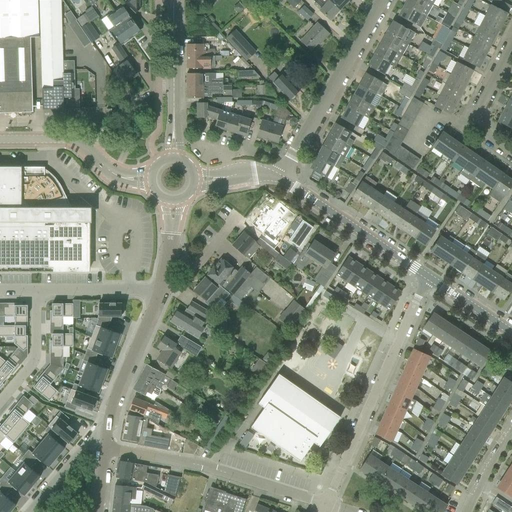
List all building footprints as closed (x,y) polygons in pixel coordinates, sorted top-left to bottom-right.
[(0,0),(0,113),(32,112),(31,57),(30,37),(39,37),(37,0),(0,0)] [(38,0),(40,0),(41,26),(43,110),(43,108),(50,108),(50,109),(58,109),(79,109),(78,95),(75,95),(74,74),(64,74),(63,61),(62,3),(64,1),(63,0),(38,0)] [(126,0),(124,3),(135,14),(140,9),(139,0),(126,0)] [(328,0),(329,1),(339,10),(348,0),(328,0)] [(422,0),(407,0),(405,5),(425,16),(426,17),(432,6),(422,0)] [(495,0),(494,4),(509,11),(511,7),(498,0),(495,0)] [(320,11),(323,13),(330,20),(339,10),(329,1),(324,6),(317,1),(314,5),(320,11)] [(239,3),(234,8),(238,13),(243,8),(239,3)] [(448,15),(455,18),(457,14),(461,7),(457,5),(454,3),(448,14),(448,15)] [(425,16),(405,5),(399,16),(414,25),(419,27),(425,16)] [(465,5),(459,16),(464,18),(470,8),(465,5)] [(313,15),(304,6),(298,13),(307,22),(313,15)] [(491,6),(485,17),(501,25),(507,14),(491,6)] [(134,23),(130,17),(129,15),(130,15),(122,7),(119,9),(113,13),(131,37),(135,34),(136,35),(138,33),(138,32),(140,31),(134,23)] [(70,12),(65,16),(70,24),(76,21),(76,20),(70,12)] [(131,37),(113,13),(107,18),(115,28),(111,31),(120,44),(122,43),(123,44),(125,42),(126,41),(131,37)] [(440,25),(448,29),(455,18),(448,15),(448,14),(447,13),(440,25)] [(76,20),(76,21),(91,42),(91,43),(100,38),(84,15),(76,20)] [(458,29),(464,18),(459,16),(453,27),(458,29)] [(480,27),(495,35),(501,25),(485,17),(480,27)] [(394,21),(387,32),(408,44),(411,40),(415,33),(408,30),(402,26),(394,21)] [(436,27),(438,28),(431,39),(434,40),(443,45),(446,40),(444,40),(446,36),(450,30),(448,29),(440,25),(438,23),(436,27)] [(301,41),(303,43),(311,50),(320,40),(322,41),(329,34),(317,24),(301,41)] [(495,35),(480,27),(474,38),(490,46),(495,35)] [(235,30),(226,38),(247,61),(256,53),(235,30)] [(456,34),(450,30),(446,36),(453,39),(456,34)] [(408,44),(387,32),(381,44),(402,56),(408,44)] [(453,39),(446,36),(444,40),(446,40),(443,45),(441,50),(445,52),(450,43),(453,39)] [(469,49),(484,57),(490,46),(474,38),(469,49)] [(438,48),(441,50),(443,45),(434,40),(431,45),(433,46),(428,55),(432,58),(438,48)] [(117,67),(121,73),(126,81),(130,78),(131,80),(138,74),(118,44),(112,49),(122,64),(117,67)] [(203,44),(186,44),(186,57),(214,56),(214,49),(209,49),(209,46),(203,46),(203,44)] [(381,44),(375,55),(389,63),(390,63),(396,67),(402,56),(381,44)] [(464,46),(459,57),(463,60),(470,63),(479,68),(484,57),(469,49),(464,46)] [(446,56),(439,52),(432,64),(437,66),(441,61),(443,62),(446,56)] [(368,66),(377,71),(383,75),(384,73),(389,76),(394,68),(389,65),(389,63),(375,55),(368,66)] [(426,68),(432,58),(428,55),(422,66),(426,68)] [(186,69),(196,69),(203,69),(203,64),(208,63),(214,64),(214,62),(214,56),(186,57),(186,69)] [(457,63),(456,63),(453,62),(448,72),(467,82),(472,71),(457,63)] [(437,66),(432,64),(428,71),(433,74),(437,66)] [(416,78),(420,81),(424,73),(420,70),(415,78),(416,78)] [(268,78),(283,93),(289,100),(299,91),(289,80),(291,78),(285,71),(278,77),(274,72),(268,78)] [(445,84),(461,93),(467,82),(448,72),(451,74),(445,84)] [(360,85),(375,93),(381,97),(387,86),(381,83),(382,82),(367,73),(360,85)] [(215,86),(223,86),(223,79),(215,79),(215,74),(203,74),(196,74),(186,74),(186,86),(215,86)] [(411,87),(405,83),(401,89),(412,95),(420,81),(416,78),(411,87)] [(424,79),(421,84),(426,87),(429,81),(424,79)] [(426,87),(421,84),(417,91),(422,94),(426,87)] [(445,85),(440,95),(456,103),(461,93),(445,84),(445,85)] [(354,96),(369,105),(375,93),(360,85),(354,96)] [(231,86),(223,86),(215,86),(186,86),(186,98),(196,98),(203,98),(203,97),(207,97),(207,98),(211,98),(212,97),(211,94),(223,94),(223,96),(231,96),(231,86)] [(255,91),(255,95),(267,95),(267,86),(263,86),(258,86),(257,86),(257,91),(255,91)] [(400,105),(399,108),(403,110),(409,99),(412,95),(401,89),(399,93),(405,97),(400,105)] [(434,106),(450,114),(456,103),(440,95),(434,106)] [(369,105),(354,96),(348,107),(362,115),(367,118),(369,119),(375,108),(369,105)] [(410,104),(420,110),(423,104),(413,98),(410,104)] [(276,110),(278,106),(270,104),(262,102),(261,106),(269,108),(276,110)] [(220,111),(212,108),(207,106),(207,103),(197,103),(197,118),(207,118),(207,117),(217,120),(220,111)] [(407,109),(417,115),(420,110),(410,104),(407,109)] [(276,110),(272,123),(267,140),(278,143),(283,127),(277,125),(279,118),(285,120),(290,114),(285,108),(278,106),(276,110)] [(362,115),(348,107),(341,119),(356,127),(363,116),(367,118),(362,115)] [(399,117),(403,110),(399,108),(395,115),(399,117)] [(404,115),(414,121),(417,115),(407,109),(404,115)] [(215,127),(220,128),(225,130),(230,114),(220,110),(220,111),(217,120),(215,127)] [(511,128),(511,114),(504,110),(498,122),(511,128)] [(241,117),(238,116),(230,114),(225,130),(235,133),(241,117)] [(404,115),(401,120),(411,126),(414,121),(404,115)] [(241,117),(235,133),(246,136),(251,120),(241,117)] [(267,140),(272,123),(262,120),(257,136),(267,140)] [(401,120),(398,125),(408,131),(411,126),(401,120)] [(393,133),(395,130),(397,126),(393,123),(389,131),(393,133)] [(336,124),(330,135),(344,144),(347,138),(351,132),(336,124)] [(398,125),(397,126),(395,130),(405,136),(408,131),(398,125)] [(395,130),(393,133),(392,135),(402,141),(405,136),(395,130)] [(374,141),(385,147),(392,135),(393,133),(389,131),(385,139),(377,135),(376,136),(374,141)] [(432,147),(443,154),(453,140),(442,133),(432,147)] [(351,147),(330,135),(323,146),(345,158),(351,147)] [(389,152),(394,143),(399,146),(402,141),(392,135),(385,147),(384,149),(389,152)] [(443,154),(453,161),(463,147),(453,140),(443,154)] [(369,158),(373,161),(382,148),(384,150),(384,149),(385,147),(374,141),(371,146),(376,148),(369,158)] [(399,146),(394,143),(389,152),(388,153),(402,162),(409,153),(399,146)] [(345,158),(323,146),(317,158),(332,166),(338,169),(345,158)] [(463,168),(473,154),(463,147),(453,161),(463,168)] [(389,157),(382,152),(378,158),(385,163),(389,157)] [(402,162),(408,166),(414,156),(409,153),(402,162)] [(473,154),(463,168),(459,174),(469,181),(483,161),(473,154)] [(414,156),(408,166),(413,169),(420,160),(414,156)] [(332,166),(317,158),(311,169),(331,180),(337,169),(338,170),(338,169),(332,166)] [(368,169),(373,161),(369,158),(364,166),(368,169)] [(493,168),(483,161),(469,181),(480,188),(493,168)] [(403,166),(397,162),(394,167),(400,171),(403,166)] [(409,171),(403,166),(400,171),(406,176),(409,171)] [(0,271),(88,272),(88,227),(90,227),(90,223),(78,222),(78,220),(67,220),(67,207),(62,198),(64,197),(64,196),(61,197),(61,190),(61,189),(61,188),(58,190),(56,182),(57,182),(56,181),(54,183),(51,176),(51,175),(50,175),(48,177),(46,174),(45,172),(45,171),(45,167),(23,167),(23,172),(19,172),(19,169),(20,170),(20,168),(0,168),(0,271)] [(415,172),(421,176),(425,171),(419,167),(415,172)] [(494,189),(503,175),(493,168),(480,188),(484,182),(494,189)] [(355,179),(359,182),(364,175),(360,172),(355,179)] [(511,185),(511,180),(503,175),(494,189),(489,196),(499,203),(504,196),(508,191),(511,185)] [(366,176),(352,196),(363,203),(372,189),(376,183),(366,176)] [(420,185),(423,181),(417,176),(414,181),(420,185)] [(433,177),(430,182),(436,186),(439,181),(433,177)] [(345,191),(350,195),(356,186),(359,182),(355,179),(352,183),(350,182),(345,191)] [(423,181),(420,185),(426,190),(429,185),(423,181)] [(443,184),(439,181),(436,186),(442,190),(445,185),(443,184)] [(444,195),(433,187),(430,192),(441,200),(444,195)] [(449,188),(446,193),(456,200),(459,195),(449,188)] [(383,196),(372,189),(363,203),(374,211),(383,196)] [(447,204),(450,199),(444,195),(441,200),(447,204)] [(459,195),(456,200),(467,207),(470,202),(459,195)] [(384,217),(393,203),(383,196),(374,211),(384,217)] [(393,203),(384,217),(394,224),(403,210),(393,203)] [(404,231),(417,211),(407,205),(404,210),(403,210),(394,224),(404,231)] [(470,210),(476,214),(479,209),(474,205),(470,210)] [(252,224),(260,231),(264,234),(278,215),(267,206),(252,224)] [(466,221),(468,218),(471,214),(461,207),(456,214),(466,221)] [(479,209),(476,214),(479,216),(488,221),(491,217),(482,211),(479,209)] [(415,238),(424,224),(428,218),(417,211),(404,231),(415,238)] [(478,225),(481,221),(471,214),(468,218),(475,223),(473,226),(476,229),(478,225)] [(488,225),(481,221),(478,225),(485,230),(488,225)] [(302,222),(288,242),(298,249),(312,229),(302,222)] [(496,228),(503,232),(506,227),(500,223),(496,228)] [(424,224),(415,238),(425,245),(435,231),(424,224)] [(199,237),(208,244),(217,234),(209,226),(199,237)] [(506,227),(503,232),(511,238),(511,231),(508,229),(506,227)] [(502,235),(492,228),(487,235),(497,242),(502,235)] [(233,246),(245,256),(249,260),(260,247),(267,253),(275,259),(279,254),(267,245),(260,239),(256,243),(244,233),(233,246)] [(505,244),(508,239),(502,235),(499,240),(505,244)] [(431,251),(441,258),(451,244),(454,239),(450,236),(446,241),(440,237),(431,251)] [(272,238),(267,245),(279,254),(280,255),(285,247),(272,238)] [(329,262),(334,254),(314,241),(311,246),(308,243),(302,252),(310,258),(324,267),(315,282),(323,287),(331,276),(337,268),(336,267),(335,270),(330,266),(331,264),(329,262)] [(441,258),(452,265),(461,251),(451,244),(441,258)] [(290,249),(283,257),(290,262),(296,254),(290,249)] [(475,252),(471,249),(466,255),(461,251),(452,265),(462,272),(475,252)] [(475,252),(462,272),(472,279),(481,265),(486,258),(475,251),(475,252)] [(347,282),(359,264),(348,257),(336,275),(347,282)] [(221,259),(215,267),(246,293),(250,287),(258,293),(270,279),(256,267),(251,274),(250,274),(241,267),(237,272),(221,259)] [(369,271),(359,264),(347,282),(357,289),(369,271)] [(481,265),(472,279),(482,286),(492,272),(481,265)] [(246,293),(215,267),(214,268),(214,267),(208,275),(233,295),(235,297),(247,306),(247,305),(240,300),(246,293)] [(357,289),(368,296),(380,278),(369,271),(357,289)] [(492,272),(482,286),(493,293),(502,279),(492,272)] [(194,291),(205,301),(204,302),(212,309),(221,298),(224,301),(229,294),(219,285),(217,288),(205,278),(194,291)] [(380,278),(368,296),(378,303),(391,285),(380,278)] [(302,288),(311,292),(315,283),(306,279),(302,288)] [(503,300),(511,286),(511,285),(502,279),(493,293),(503,300)] [(401,292),(391,285),(378,303),(389,311),(401,292)] [(326,291),(322,296),(339,307),(343,302),(326,291)] [(320,294),(316,292),(305,308),(308,310),(320,294)] [(243,311),(247,306),(235,297),(232,303),(243,311)] [(279,319),(291,329),(306,311),(293,301),(279,319)] [(98,316),(97,319),(98,319),(109,323),(109,324),(112,317),(121,317),(121,314),(123,314),(123,306),(121,306),(121,304),(115,304),(115,303),(109,303),(109,304),(99,303),(99,316),(98,316)] [(188,310),(204,319),(208,312),(192,303),(188,310)] [(3,307),(3,317),(14,317),(14,326),(25,326),(25,327),(27,327),(27,306),(20,306),(20,304),(7,304),(7,307),(3,307)] [(52,311),(50,311),(50,324),(51,324),(53,324),(53,328),(63,328),(63,317),(73,317),(73,304),(52,304),(52,311)] [(172,321),(171,320),(170,322),(178,326),(177,328),(182,331),(183,330),(198,339),(206,326),(205,325),(207,322),(186,309),(186,310),(184,314),(177,309),(172,318),(173,319),(172,321)] [(423,328),(433,334),(443,320),(433,314),(423,328)] [(98,319),(91,337),(116,346),(120,335),(106,329),(109,323),(98,319)] [(433,334),(442,341),(452,327),(443,320),(433,334)] [(0,336),(14,337),(14,343),(13,344),(18,347),(23,352),(25,349),(27,349),(27,336),(25,336),(25,327),(25,326),(14,326),(3,326),(0,325),(0,336)] [(452,347),(462,333),(452,327),(442,341),(452,347)] [(452,347),(462,354),(471,339),(462,333),(452,347)] [(52,341),(49,341),(50,354),(52,354),(53,358),(63,358),(63,347),(73,347),(73,334),(69,334),(63,334),(52,334),(52,341)] [(177,344),(196,357),(202,348),(181,336),(177,344)] [(91,337),(85,355),(95,359),(98,353),(112,358),(116,346),(91,337)] [(162,352),(157,359),(171,368),(183,349),(164,337),(158,347),(164,351),(163,353),(162,352)] [(416,346),(422,348),(425,341),(419,339),(416,346)] [(471,339),(462,354),(471,360),(481,346),(471,339)] [(335,341),(332,346),(339,350),(342,347),(335,341)] [(428,351),(433,355),(438,348),(432,345),(428,351)] [(481,346),(471,360),(481,367),(491,352),(481,346)] [(438,348),(433,355),(438,358),(442,351),(438,348)] [(429,356),(423,354),(413,349),(409,360),(424,367),(429,356)] [(267,352),(262,360),(267,363),(272,356),(267,352)] [(0,357),(0,373),(6,379),(10,374),(12,375),(21,365),(20,364),(18,363),(21,360),(13,354),(6,362),(0,357)] [(85,355),(78,372),(83,374),(103,381),(107,370),(93,364),(95,359),(85,355)] [(452,357),(447,364),(452,367),(457,361),(452,357)] [(259,359),(251,370),(259,376),(267,364),(259,359)] [(404,371),(419,378),(424,367),(409,360),(404,371)] [(459,362),(457,361),(452,367),(462,374),(466,367),(459,362)] [(138,379),(156,386),(159,381),(164,384),(167,386),(171,379),(165,375),(155,369),(146,365),(138,379)] [(490,376),(493,371),(486,367),(483,371),(490,376)] [(37,382),(33,388),(49,401),(57,392),(50,385),(57,377),(49,370),(47,373),(45,371),(36,381),(37,382)] [(467,377),(472,381),(476,374),(471,370),(467,377)] [(404,371),(399,381),(415,388),(419,378),(404,371)] [(72,390),(71,390),(82,393),(84,388),(98,393),(103,381),(83,374),(78,385),(74,383),(72,390)] [(262,401),(267,404),(251,427),(300,462),(316,439),(321,442),(318,446),(319,447),(340,417),(279,374),(258,404),(259,405),(262,401)] [(446,383),(453,387),(456,382),(449,378),(446,383)] [(498,388),(511,397),(511,383),(504,378),(498,388)] [(132,389),(141,394),(154,400),(156,398),(158,396),(160,392),(160,390),(156,386),(138,379),(132,389)] [(186,380),(182,386),(189,390),(192,384),(186,380)] [(395,392),(410,399),(415,388),(399,381),(395,392)] [(477,381),(473,386),(480,390),(483,385),(477,381)] [(450,393),(453,387),(446,383),(444,389),(450,393)] [(480,390),(473,386),(470,390),(477,395),(480,390)] [(511,397),(498,388),(491,398),(506,407),(511,397)] [(71,389),(64,407),(75,411),(77,406),(81,407),(86,409),(92,411),(93,409),(95,409),(97,402),(95,401),(96,399),(82,393),(71,390),(72,390),(71,389)] [(395,392),(390,402),(411,412),(416,401),(410,399),(395,392)] [(506,407),(491,398),(485,393),(478,403),(485,407),(500,417),(506,407)] [(454,395),(451,400),(458,403),(461,399),(454,395)] [(31,396),(28,400),(34,406),(38,401),(31,396)] [(147,416),(146,418),(147,418),(150,419),(158,424),(161,417),(165,419),(169,410),(156,402),(154,406),(134,398),(129,410),(147,416)] [(171,405),(161,399),(158,403),(168,409),(171,405)] [(455,408),(458,403),(451,400),(448,404),(455,408)] [(390,402),(385,413),(405,421),(409,411),(411,412),(390,402)] [(440,412),(443,406),(436,402),(433,409),(440,412)] [(10,415),(5,420),(11,425),(21,434),(30,424),(22,418),(29,409),(21,403),(19,406),(17,404),(17,403),(8,414),(10,415)] [(479,417),(494,426),(500,417),(485,407),(479,417)] [(60,411),(47,426),(48,426),(57,434),(68,444),(70,442),(72,443),(77,437),(75,436),(77,434),(72,430),(68,426),(65,423),(69,419),(60,411)] [(385,413),(381,423),(396,430),(401,420),(405,422),(405,421),(385,413)] [(215,414),(211,421),(217,425),(222,418),(215,414)] [(443,414),(440,420),(447,424),(450,418),(443,414)] [(123,439),(135,442),(138,425),(141,425),(142,418),(127,415),(123,439)] [(232,420),(225,416),(223,420),(218,427),(204,448),(210,452),(211,450),(232,420)] [(473,427),(487,436),(494,426),(479,417),(473,427)] [(424,424),(432,427),(434,422),(427,418),(424,424)] [(0,443),(6,437),(13,443),(21,434),(11,425),(5,420),(1,425),(0,423),(0,443)] [(447,424),(440,420),(437,425),(444,428),(447,424)] [(381,423),(376,434),(385,438),(391,441),(392,440),(397,443),(402,433),(396,431),(396,430),(381,423)] [(429,433),(432,427),(424,424),(422,429),(429,433)] [(48,434),(40,444),(56,458),(64,448),(53,439),(57,434),(48,426),(44,431),(48,434)] [(481,446),(487,436),(473,427),(467,436),(481,446)] [(248,431),(238,446),(244,450),(254,435),(248,431)] [(439,439),(432,434),(429,440),(436,444),(439,439)] [(467,436),(460,446),(475,455),(481,446),(467,436)] [(380,440),(374,438),(371,445),(376,447),(380,440)] [(413,444),(421,448),(423,443),(419,440),(416,439),(413,444)] [(185,443),(183,453),(194,455),(194,454),(197,448),(198,446),(186,440),(185,440),(185,443)] [(436,444),(429,440),(427,445),(433,448),(436,444)] [(28,450),(24,455),(33,462),(37,458),(48,467),(56,458),(40,444),(32,453),(28,450)] [(417,453),(421,448),(413,444),(410,449),(414,452),(417,453)] [(469,465),(475,455),(460,446),(454,456),(469,465)] [(394,448),(390,455),(395,458),(399,451),(394,448)] [(404,455),(399,451),(395,458),(400,462),(404,455)] [(421,454),(419,460),(426,464),(428,458),(421,454)] [(24,463),(15,472),(32,486),(40,477),(29,467),(33,462),(24,455),(20,460),(24,463)] [(370,476),(379,462),(369,455),(360,470),(370,476)] [(463,475),(469,465),(454,456),(448,465),(463,475)] [(119,461),(116,477),(126,479),(145,482),(145,483),(156,489),(163,492),(156,488),(158,475),(146,473),(147,466),(119,461)] [(419,464),(414,461),(409,468),(414,471),(419,464)] [(379,462),(370,476),(379,482),(388,468),(379,462)] [(419,474),(423,467),(419,464),(414,471),(419,474)] [(442,475),(456,485),(463,475),(448,465),(442,475)] [(388,468),(379,482),(389,489),(398,474),(388,468)] [(503,478),(511,483),(511,470),(509,468),(503,478)] [(4,479),(0,482),(0,483),(8,491),(12,486),(24,496),(32,486),(15,472),(7,482),(4,479)] [(398,474),(389,489),(398,495),(408,481),(398,474)] [(433,484),(438,478),(433,474),(428,480),(433,484)] [(167,475),(163,492),(175,497),(180,478),(167,475)] [(438,487),(443,481),(438,478),(433,484),(438,487)] [(511,483),(503,478),(497,488),(511,497),(511,483)] [(398,495),(408,501),(417,487),(408,481),(398,495)] [(0,508),(4,511),(10,511),(16,505),(5,496),(8,491),(0,483),(0,508)] [(145,483),(144,484),(142,489),(172,504),(175,497),(163,492),(156,489),(145,483)] [(124,486),(115,485),(113,503),(122,504),(122,503),(129,504),(141,505),(141,500),(135,499),(136,491),(137,488),(124,486)] [(445,491),(450,495),(454,488),(449,485),(445,491)] [(417,487),(408,501),(418,508),(427,493),(417,487)] [(207,502),(206,508),(216,511),(241,511),(246,500),(245,500),(245,501),(239,499),(239,498),(224,493),(223,494),(214,491),(214,490),(212,496),(211,496),(211,498),(210,503),(207,502)] [(418,508),(424,511),(427,511),(436,499),(427,493),(418,508)] [(496,497),(492,503),(504,511),(507,511),(510,507),(496,497)] [(442,511),(447,506),(436,499),(427,511),(442,511)] [(146,506),(141,505),(129,504),(122,503),(122,504),(113,503),(111,511),(153,511),(154,509),(146,506)]
